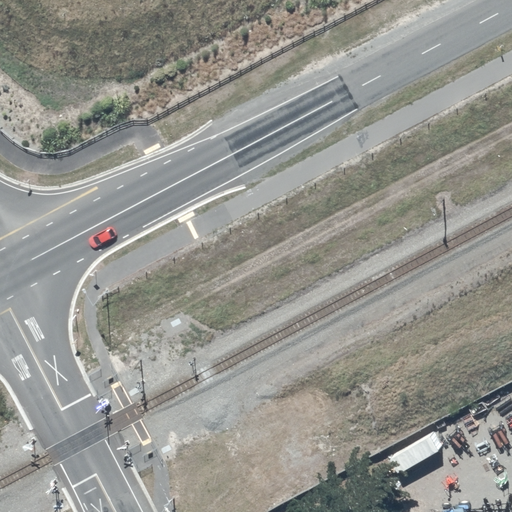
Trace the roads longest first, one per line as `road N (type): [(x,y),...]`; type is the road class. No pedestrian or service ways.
road 1 (secondary): [(1,277),(511,7)]
road 2 (unclassified): [(117,511),(1,277)]
